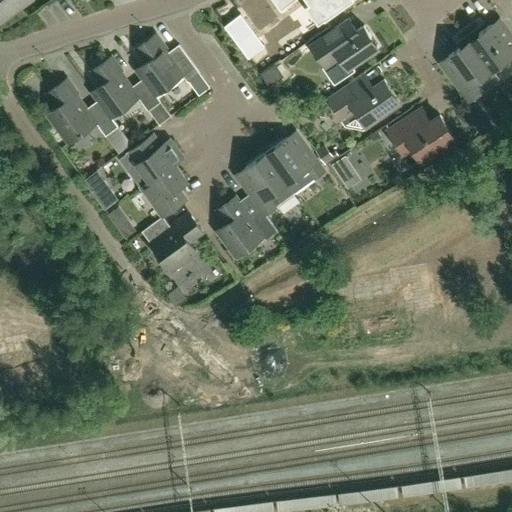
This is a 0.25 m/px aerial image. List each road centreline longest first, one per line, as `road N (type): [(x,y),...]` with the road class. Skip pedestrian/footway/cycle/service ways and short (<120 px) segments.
road 1 (residential): [(145,295),(0,85)]
road 2 (residential): [(191,146),(238,111),(162,4)]
road 3 (residential): [(0,55),(162,4)]
